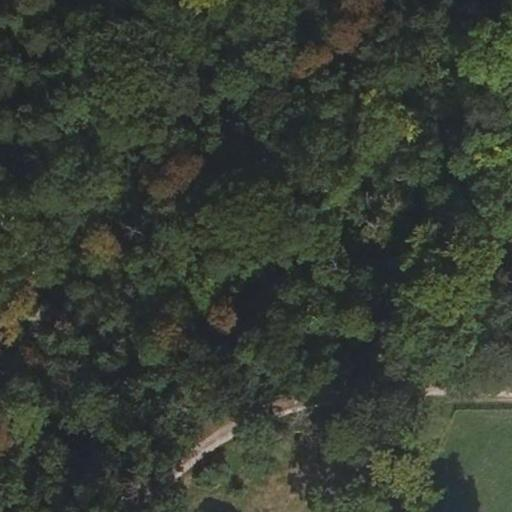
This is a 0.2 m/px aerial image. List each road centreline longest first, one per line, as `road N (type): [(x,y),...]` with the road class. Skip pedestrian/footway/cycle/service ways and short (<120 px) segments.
road 1 (track): [(11,511),(75,414),(150,270),(283,125),(503,0)]
road 2 (track): [(136,511),(193,453),(240,423),(310,404),(389,396),(511,396)]
road 3 (track): [(310,404),(511,170)]
